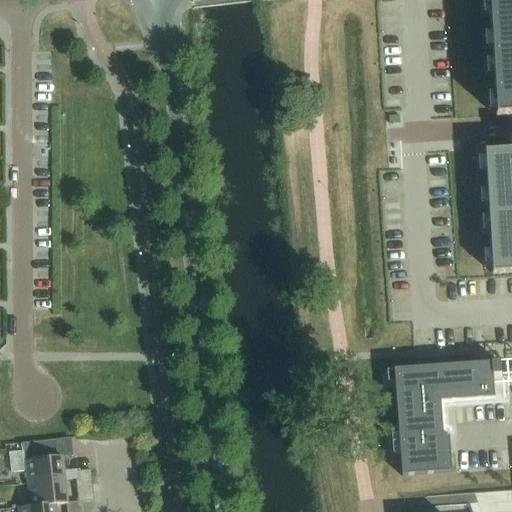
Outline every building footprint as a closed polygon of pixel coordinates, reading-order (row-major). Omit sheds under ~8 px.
[(511,0),(488,0),(496,118),(511,116),(511,0)] [(511,151),(485,153),(492,275),(511,273),(511,138),(511,151)] [(483,365),(394,371),(402,478),(452,474),(450,453),(444,454),(440,404),(494,400),(493,377),(492,377),(491,365),(492,365),(492,364),(489,364),(489,370),(483,370),(483,365)] [(501,376),(500,364),(492,364),(492,365),(491,365),(492,377),(493,377),(494,377),(494,376),(499,376),(501,376)] [(23,445),(25,462),(27,486),(64,482),(62,458),(56,459),(54,441),(23,445)] [(75,481),(91,479),(90,471),(74,473),(75,481)] [(91,479),(75,481),(76,488),(92,487),(91,479)] [(27,486),(30,508),(55,506),(67,505),(64,482),(27,486)]
